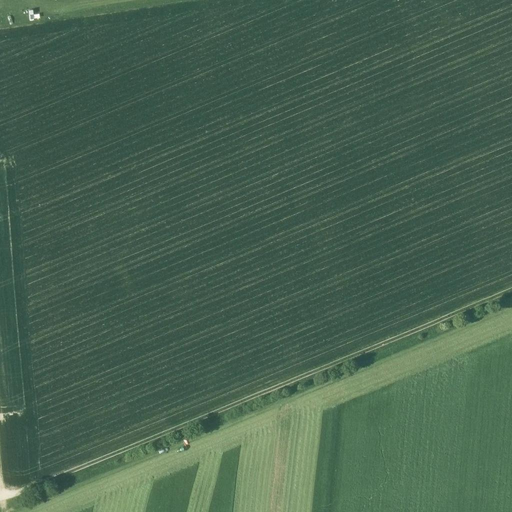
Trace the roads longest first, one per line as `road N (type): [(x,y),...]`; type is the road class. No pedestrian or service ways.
road 1 (track): [(0,504),(511,298)]
road 2 (track): [(35,511),(511,314)]
